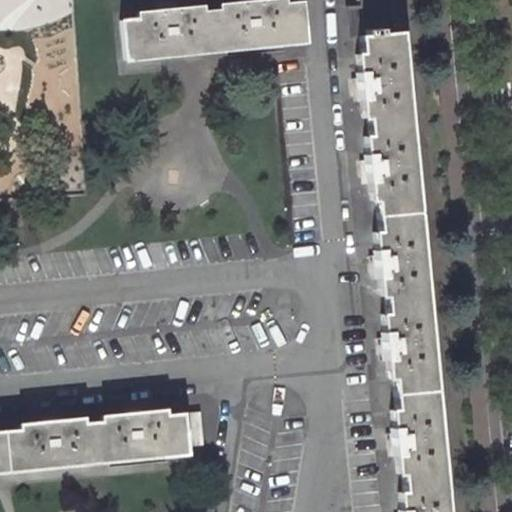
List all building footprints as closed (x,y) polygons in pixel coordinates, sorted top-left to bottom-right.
[(122,60),(304,42),(299,1),(265,4),(265,0),(239,0),(239,1),(233,2),(234,8),(183,13),(183,7),(174,8),(174,3),(157,5),(158,9),(151,10),(152,17),(118,20),(122,60)] [(408,0),(366,0),(366,8),(369,36),(404,33),(410,32),(408,0)] [(366,8),(351,8),(353,37),(365,36),(369,36),(366,8)] [(365,36),(371,103),(362,103),(365,131),(374,130),(378,184),(371,185),(373,212),(381,211),(387,266),(379,266),(382,293),(389,293),(394,347),(386,347),(388,373),(398,373),(403,427),(394,428),(396,455),(405,454),(411,511),(402,511),(459,511),(404,33),(369,36),(365,36)] [(0,474),(193,457),(192,447),(204,445),(201,413),(170,411),(76,421),(0,427),(0,474)]
